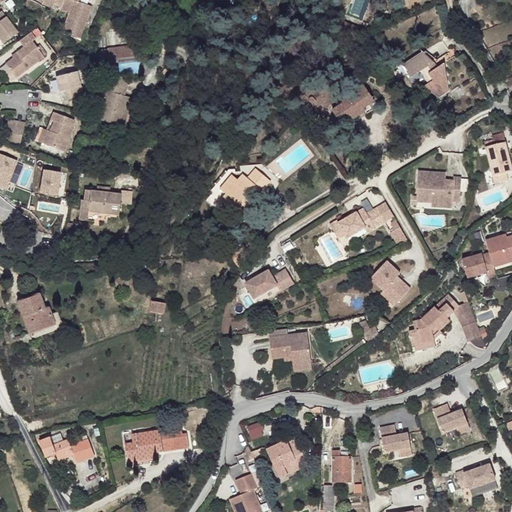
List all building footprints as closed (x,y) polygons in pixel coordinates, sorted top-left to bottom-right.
[(92,7),(79,2),(80,0),(64,0),(61,7),(60,10),(69,13),(62,32),(80,38),(92,7)] [(17,33),(1,11),(0,11),(0,39),(3,43),(17,33)] [(363,29),(342,22),(337,36),(358,44),(363,29)] [(44,57),(32,42),(36,39),(31,32),(19,41),(23,47),(17,53),(18,54),(12,59),(6,64),(16,78),(44,57)] [(140,46),(108,50),(109,60),(140,56),(141,56),(140,46)] [(109,64),(108,50),(100,51),(101,63),(109,64)] [(433,70),(421,52),(396,69),(398,70),(394,75),(399,78),(404,74),(406,76),(408,74),(410,78),(420,72),(428,84),(426,85),(431,93),(434,90),(439,97),(449,91),(443,83),(447,81),(443,74),(446,72),(442,65),(433,70)] [(434,63),(423,52),(421,52),(430,65),(434,63)] [(50,67),(48,64),(39,73),(42,75),(50,67)] [(358,76),(354,71),(341,79),(347,86),(355,80),(354,79),(358,76)] [(77,72),(56,77),(60,92),(66,90),(68,100),(85,96),(82,86),(81,87),(77,72)] [(122,95),(126,78),(107,73),(102,90),(105,91),(97,119),(119,125),(127,97),(122,95)] [(374,101),(363,84),(341,99),(343,104),(332,111),(336,118),(341,115),(346,123),(365,110),(364,108),(374,101)] [(123,127),(131,98),(127,97),(119,125),(123,127)] [(75,121),(54,112),(50,120),(54,121),(50,131),(47,130),(42,143),(64,152),(73,128),(72,128),(75,121)] [(25,123),(15,121),(15,125),(7,123),(6,127),(14,128),(23,131),(25,123)] [(23,131),(14,128),(6,127),(3,141),(20,145),(23,131)] [(42,143),(47,130),(43,129),(38,141),(42,143)] [(81,142),(76,166),(81,167),(87,143),(81,142)] [(511,171),(511,167),(506,142),(495,145),(485,148),(494,184),(508,180),(506,173),(511,171)] [(0,187),(6,190),(17,161),(0,154),(0,187)] [(233,176),(221,190),(226,194),(221,200),(224,202),(222,204),(234,213),(236,211),(247,219),(252,212),(246,208),(251,202),(248,200),(253,194),(261,200),(267,194),(262,190),(270,180),(256,169),(248,179),(244,175),(239,181),(233,176)] [(37,193),(56,196),(59,172),(40,170),(37,193)] [(446,173),(418,172),(417,192),(432,193),(431,203),(453,204),(453,201),(460,202),(461,178),(453,177),(453,181),(453,185),(446,184),(446,180),(446,173)] [(29,203),(32,191),(16,187),(12,199),(29,203)] [(97,191),(85,189),(83,199),(81,199),(79,219),(86,220),(87,212),(119,215),(121,194),(110,192),(97,191)] [(132,205),(133,191),(124,190),(123,204),(132,205)] [(432,193),(417,192),(417,196),(417,202),(431,203),(432,193)] [(367,214),(364,208),(339,223),(337,220),(330,225),(338,239),(345,235),(354,230),(356,233),(365,228),(373,223),(375,227),(386,221),(378,207),(367,214)] [(375,227),(373,223),(365,228),(368,232),(375,227)] [(356,233),(354,230),(345,235),(347,239),(356,233)] [(511,261),(511,236),(507,238),(506,235),(486,241),(493,264),(510,259),(511,262),(511,261)] [(253,259),(243,247),(230,257),(241,270),(242,271),(253,259)] [(493,264),(489,253),(482,255),(482,254),(462,260),(468,278),(487,272),(488,276),(496,274),(494,267),(493,264)] [(510,259),(493,264),(494,267),(511,262),(510,259)] [(400,273),(387,261),(371,278),(383,290),(397,303),(410,289),(402,281),(400,283),(395,278),(397,276),(400,273)] [(456,274),(452,268),(445,275),(449,282),(456,274)] [(287,287),(294,283),(286,269),(272,277),(269,271),(245,284),(254,299),(276,286),(284,281),(287,287)] [(280,292),(287,287),(284,281),(276,286),(280,292)] [(397,303),(383,290),(381,293),(394,306),(397,303)] [(469,302),(464,292),(460,293),(464,304),(469,302)] [(38,293),(18,301),(30,333),(30,335),(55,326),(50,314),(48,307),(44,309),(38,293)] [(460,306),(449,295),(435,307),(421,320),(413,322),(415,331),(409,332),(412,346),(434,341),(433,337),(440,331),(450,321),(448,318),(454,312),(460,306)] [(152,301),(150,312),(163,314),(165,303),(152,301)] [(460,306),(454,312),(463,327),(476,322),(469,302),(464,304),(460,306)] [(58,311),(50,314),(55,326),(30,335),(30,333),(27,334),(30,342),(64,329),(58,311)] [(257,319),(248,322),(250,331),(259,329),(257,319)] [(476,322),(463,327),(469,341),(482,336),(476,322)] [(376,327),(364,333),(368,342),(379,334),(376,327)] [(442,333),(440,331),(433,337),(434,340),(442,333)] [(27,334),(19,336),(22,345),(30,342),(27,334)] [(308,334),(270,338),(272,359),(284,357),(292,356),(293,365),(311,363),(308,334)] [(482,336),(469,341),(472,344),(474,346),(478,348),(484,349),(487,350),(482,336)] [(434,341),(412,346),(413,351),(435,346),(434,341)] [(311,363),(293,365),(294,371),(312,369),(311,363)] [(448,404),(433,410),(443,433),(456,428),(468,423),(462,409),(451,414),(448,404)] [(252,440),(266,435),(260,421),(247,426),(252,440)] [(470,430),(468,423),(456,428),(459,435),(470,430)] [(397,435),(395,425),(380,428),(382,437),(385,452),(399,450),(411,447),(408,433),(397,435)] [(160,430),(132,435),(133,443),(125,444),(128,462),(141,460),(140,455),(154,453),(164,451),(163,446),(173,445),(174,450),(189,448),(187,434),(183,434),(182,427),(160,430)] [(64,441),(61,434),(51,437),(54,445),(64,441)] [(308,465),(295,436),(266,450),(280,478),(288,475),(308,465)] [(54,445),(51,437),(40,442),(46,457),(56,453),(59,461),(74,455),(77,463),(95,456),(89,440),(81,442),(71,446),(69,440),(64,441),(54,445)] [(253,458),(248,446),(246,447),(245,451),(248,460),(253,458)] [(411,447),(399,450),(400,457),(412,455),(411,447)] [(340,457),(340,451),(332,451),(332,482),(351,482),(352,457),(340,457)] [(495,480),(489,464),(465,473),(464,470),(456,473),(461,488),(468,486),(470,489),(495,480)] [(262,511),(253,490),(257,488),(251,474),(236,480),(242,495),(230,499),(235,511),(262,511)] [(334,511),(333,486),(325,486),(324,510),(334,511)]
